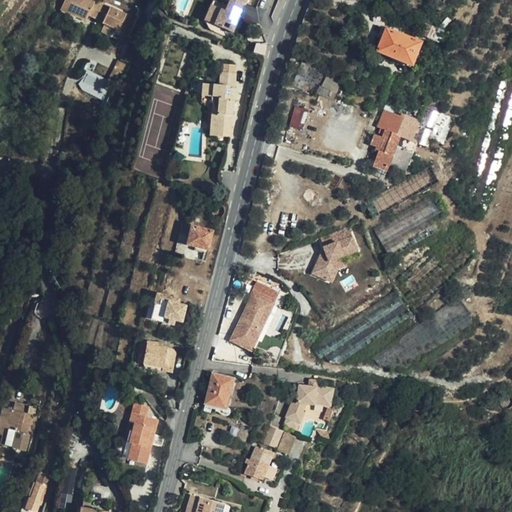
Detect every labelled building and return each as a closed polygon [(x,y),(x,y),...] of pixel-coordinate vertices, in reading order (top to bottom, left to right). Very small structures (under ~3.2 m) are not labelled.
[(105,26),(115,31),(117,31),(124,16),(91,0),(64,0),(59,10),(83,21),(87,14),(101,21),(100,23),(105,26)] [(228,0),(228,2),(241,8),(245,1),(242,0),(228,0)] [(225,8),(238,15),(241,8),(228,2),(225,8)] [(240,16),(238,15),(225,8),(221,6),(213,21),(232,30),(240,16)] [(448,34),(450,30),(427,21),(422,33),(433,38),(437,29),(448,34)] [(113,35),(115,31),(105,26),(102,30),(113,35)] [(413,65),(423,41),(389,27),(379,50),(413,65)] [(104,80),(110,83),(122,57),(120,56),(118,60),(114,58),(104,80)] [(342,81),(326,74),(327,72),(304,62),(294,82),(333,100),(342,81)] [(222,73),(235,73),(236,66),(222,65),(222,73)] [(234,90),(235,73),(222,73),(220,73),(219,86),(201,85),(199,102),(204,103),(205,106),(206,109),(208,111),(211,112),(209,134),(229,136),(231,116),(232,116),(233,101),(235,101),(236,90),(234,90)] [(107,89),(110,83),(104,80),(101,86),(107,89)] [(396,104),(386,129),(390,130),(393,123),(402,127),(410,109),(396,104)] [(304,130),(310,109),(296,105),(289,126),(304,130)] [(402,127),(399,134),(402,135),(399,143),(398,145),(414,152),(428,117),(410,109),(402,127)] [(399,143),(402,135),(399,134),(402,127),(393,123),(390,130),(386,129),(383,136),(399,143)] [(398,145),(399,143),(383,136),(376,134),(371,145),(377,147),(381,149),(379,154),(375,165),(387,170),(390,164),(406,170),(409,164),(414,152),(398,145)] [(375,218),(440,182),(431,165),(367,203),(375,218)] [(384,244),(429,218),(442,211),(433,195),(375,228),(384,244)] [(437,231),(429,218),(384,244),(391,257),(437,231)] [(208,251),(213,232),(190,227),(186,245),(208,251)] [(349,227),(321,237),(325,248),(353,238),(349,227)] [(335,265),(333,259),(357,251),(353,238),(325,248),(314,273),(330,280),(335,265)] [(340,267),(338,262),(359,256),(357,251),(333,259),(335,265),(330,280),(334,281),(340,267)] [(337,363),(411,314),(396,291),(317,343),(324,354),(329,351),(337,363)] [(147,316),(183,325),(188,303),(153,293),(147,316)] [(267,313),(270,314),(275,304),(253,293),(231,340),(252,351),(257,340),(254,339),(267,313)] [(257,340),(270,314),(267,313),(254,339),(257,340)] [(163,368),(166,353),(146,349),(143,364),(163,368)] [(227,409),(235,379),(214,373),(206,407),(213,409),(214,406),(227,409)] [(311,387),(302,385),(301,388),(299,402),(296,401),(289,417),(302,423),(306,413),(304,412),(308,404),(319,404),(319,402),(333,404),(335,387),(312,383),(311,387)] [(286,416),(289,417),(296,401),(293,399),(286,416)] [(135,402),(130,422),(134,424),(130,442),(132,442),(129,458),(149,464),(159,419),(149,416),(151,406),(135,402)] [(28,411),(16,408),(14,416),(11,416),(1,414),(0,419),(0,421),(4,422),(0,441),(0,446),(11,449),(11,452),(23,454),(30,420),(26,419),(28,411)] [(134,424),(130,422),(125,440),(130,442),(134,424)] [(291,457),(298,439),(285,433),(277,452),(291,457)] [(130,442),(125,440),(122,457),(129,458),(132,442),(130,442)] [(246,458),(244,463),(249,465),(245,474),(262,480),(264,476),(268,467),(271,461),(274,454),(256,447),(251,459),(246,458)] [(281,457),(274,454),(271,461),(279,464),(281,457)] [(66,467),(59,505),(70,507),(77,469),(66,467)] [(268,467),(264,476),(272,480),(276,470),(268,467)] [(39,500),(44,485),(37,482),(29,505),(36,508),(39,500)] [(49,486),(44,485),(39,500),(44,502),(49,486)] [(194,508),(198,495),(192,494),(186,511),(198,511),(199,510),(194,508)] [(222,511),(225,503),(198,495),(194,508),(199,510),(198,511),(222,511)] [(230,511),(232,505),(225,503),(222,511),(230,511)]
